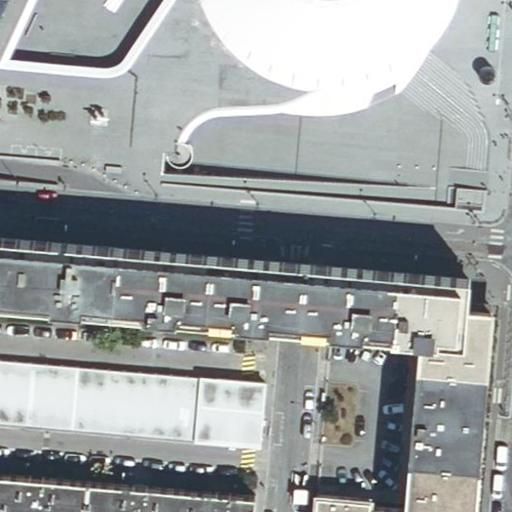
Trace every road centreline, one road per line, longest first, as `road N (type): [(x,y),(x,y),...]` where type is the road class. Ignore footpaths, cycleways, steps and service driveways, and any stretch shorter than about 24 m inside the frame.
road 1 (secondary): [(0,204),(313,230)]
road 2 (residential): [(313,230),(290,511)]
road 3 (secondary): [(313,230),(511,242)]
